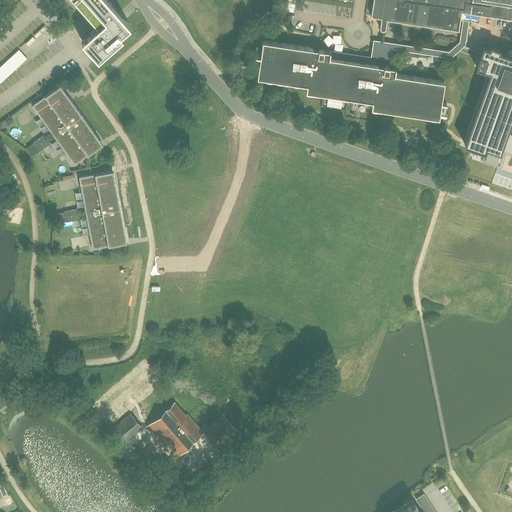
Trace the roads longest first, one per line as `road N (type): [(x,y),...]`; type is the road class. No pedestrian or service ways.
road 1 (unclassified): [(144,0),(238,109),(511,209)]
road 2 (track): [(22,394),(61,403),(152,471),(181,473),(202,460)]
